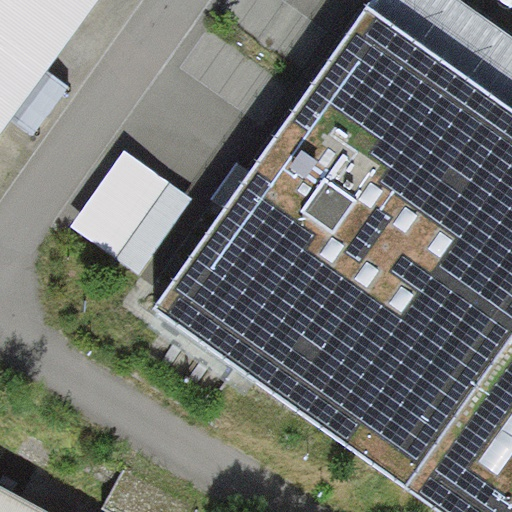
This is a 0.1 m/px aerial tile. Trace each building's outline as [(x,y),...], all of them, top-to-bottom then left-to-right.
[(0,0),(0,115),(69,20),(40,0),(0,0)] [(40,0),(69,20),(84,0),(40,0)] [(511,511),(511,96),(376,0),(355,0),(148,291),(458,511),(511,511)] [(132,148),(78,225),(146,272),(200,195),(132,148)] [(127,465),(103,507),(112,511),(193,511),(198,504),(127,465)] [(42,511),(0,490),(0,511),(42,511)]
